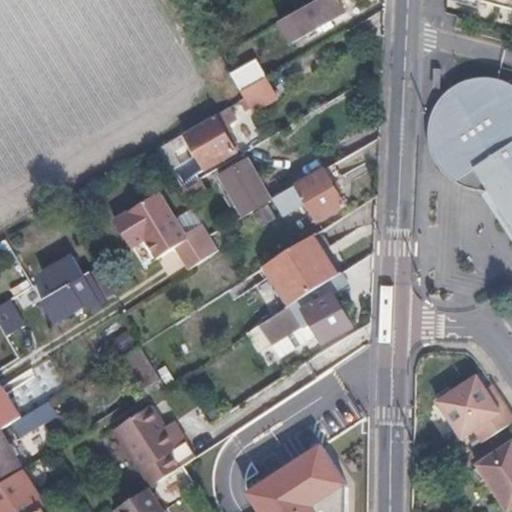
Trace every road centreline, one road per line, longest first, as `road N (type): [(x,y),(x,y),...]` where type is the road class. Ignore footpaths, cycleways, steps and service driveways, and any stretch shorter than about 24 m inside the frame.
road 1 (tertiary): [(392,323),(407,0)]
road 2 (unknown): [(0,379),(162,278)]
road 3 (tertiary): [(390,511),(392,323)]
road 4 (residential): [(511,365),(493,337),(473,328),(392,323)]
